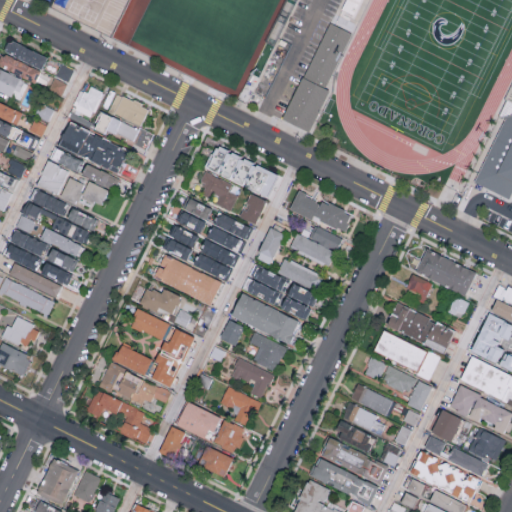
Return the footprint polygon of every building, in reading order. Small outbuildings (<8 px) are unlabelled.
[(346,0),(343,9),(355,14),(361,0),(346,0)] [(332,25),(352,35),(326,88),(330,92),(310,133),(285,120),(332,25)] [(46,55),(9,38),(3,50),(41,68),(46,55)] [(40,69),(1,51),(0,53),(0,65),(34,81),(40,69)] [(68,81),(73,68),(60,62),(55,76),(68,81)] [(0,90),(20,98),(27,79),(0,69),(0,90)] [(60,94),(66,82),(53,77),(48,89),(60,94)] [(87,92),(78,89),(71,107),(93,115),(102,90),(89,85),(87,92)] [(148,107),(116,92),(108,110),(140,125),(148,107)] [(0,115),(18,122),(22,110),(0,101),(0,115)] [(137,127),(100,111),(94,125),(131,141),(137,127)] [(511,195),(510,200),(474,182),(506,117),(511,115),(511,195)] [(57,144),(117,171),(128,148),(67,121),(57,144)] [(132,145),(145,151),(153,133),(140,127),(132,145)] [(9,138),(0,134),(0,148),(4,150),(9,138)] [(28,160),(32,152),(16,144),(13,152),(28,160)] [(205,167),(267,195),(277,172),(215,144),(205,167)] [(50,157),(58,160),(61,149),(53,147),(50,157)] [(80,171),(84,161),(61,152),(57,162),(80,171)] [(7,170),(21,176),(26,164),(13,158),(7,170)] [(68,168),(46,160),(36,184),(58,193),(68,168)] [(80,175),(110,187),(115,175),(85,163),(80,175)] [(19,177),(0,168),(0,180),(2,181),(0,186),(14,191),(19,177)] [(233,182),(204,171),(200,181),(205,183),(203,189),(217,195),(214,203),(231,209),(237,193),(230,191),(233,182)] [(60,196),(76,202),(84,183),(68,176),(60,196)] [(108,189),(88,180),(81,195),(101,204),(108,189)] [(0,208),(4,210),(11,191),(0,187),(0,208)] [(60,212),(65,200),(33,188),(28,201),(60,212)] [(320,200),(297,189),(288,207),(311,218),(320,200)] [(256,223),(266,199),(249,192),(239,216),(256,223)] [(211,207),(188,197),(184,208),(206,218),(211,207)] [(344,231),(353,212),(322,199),(313,218),(344,231)] [(39,206),(27,201),(22,212),(35,217),(39,206)] [(93,229),(97,217),(70,207),(66,218),(93,229)] [(204,219),(181,210),(176,221),(200,230),(204,219)] [(252,228),(219,211),(213,222),(246,239),(252,228)] [(35,219),(19,215),(15,227),(31,232),(35,219)] [(50,228),(84,242),(89,230),(55,215),(50,228)] [(197,234),(173,224),(169,235),(169,236),(163,248),(186,258),(197,234)] [(236,251),(242,239),(211,224),(205,236),(236,251)] [(342,236),(316,225),(311,238),(295,232),(289,247),(329,263),(335,250),(336,250),(342,236)] [(271,263),(283,232),(269,226),(256,257),(271,263)] [(39,239),(76,253),(81,241),(44,228),(39,239)] [(42,254),(46,241),(13,229),(8,242),(42,254)] [(199,252),(233,265),(238,253),(204,239),(199,252)] [(25,265),(30,257),(34,259),(30,267),(33,269),(39,258),(9,242),(3,253),(25,265)] [(45,258),(72,271),(77,259),(51,246),(45,258)] [(476,271),(425,247),(415,271),(465,294),(476,271)] [(221,280),(164,253),(153,277),(210,303),(221,280)] [(224,277),(229,265),(198,253),(193,265),(224,277)] [(277,271),(317,290),(323,275),(284,256),(277,271)] [(39,271),(67,284),(72,273),(44,260),(39,271)] [(8,274),(55,296),(61,284),(13,262),(8,274)] [(285,276),(254,263),(249,276),(247,275),(241,289),(275,302),(285,276)] [(405,287),(418,293),(416,299),(423,302),(432,282),(412,273),(405,287)] [(0,292),(48,314),(55,300),(4,277),(0,286),(0,292)] [(307,318),(317,293),(291,282),(280,307),(307,318)] [(511,288),(499,282),(493,294),(511,302),(511,288)] [(163,287),(160,293),(146,286),(139,301),(170,316),(180,295),(163,287)] [(229,314),(288,343),(299,320),(241,291),(229,314)] [(461,317),(468,301),(455,295),(448,310),(461,317)] [(490,309),(511,320),(511,305),(496,298),(490,309)] [(386,324),(423,341),(433,318),(396,301),(386,324)] [(161,339),(169,322),(137,307),(129,324),(161,339)] [(470,351),(511,370),(511,353),(496,347),(501,336),(507,339),(511,327),(511,322),(487,312),(470,351)] [(30,347),(39,326),(15,316),(11,326),(6,324),(1,335),(30,347)] [(219,337),(235,345),(244,326),(228,318),(219,337)] [(453,330),(434,321),(423,343),(443,352),(453,330)] [(191,334),(173,328),(169,341),(162,339),(155,361),(156,361),(151,379),(173,386),(191,334)] [(383,329),(373,350),(430,377),(440,356),(383,329)] [(259,347),(253,359),(274,370),(286,347),(254,330),(249,341),(259,347)] [(0,363),(24,374),(32,355),(0,342),(0,363)] [(152,357),(120,342),(112,359),(144,374),(152,357)] [(417,377),(371,356),(363,372),(380,380),(409,393),(417,377)] [(459,380),(509,401),(508,404),(511,405),(511,373),(470,356),(459,380)] [(273,373),(238,357),(231,373),(254,384),(250,392),(261,397),(273,373)] [(100,383),(149,405),(153,396),(166,402),(171,390),(109,363),(100,383)] [(420,409),(431,385),(418,379),(407,403),(420,409)] [(350,397),(387,415),(394,400),(357,383),(350,397)] [(262,401),(227,385),(220,401),(238,409),(234,419),(245,425),(252,410),(256,412),(262,401)] [(511,410),(511,407),(457,387),(449,407),(468,414),(467,416),(478,420),(480,417),(494,423),(492,428),(504,432),(511,410)] [(144,412),(97,388),(86,409),(99,416),(104,406),(126,417),(119,429),(145,443),(152,429),(139,421),(144,412)] [(220,416),(186,400),(175,424),(204,437),(208,428),(213,431),(220,416)] [(342,416),(380,434),(385,424),(375,419),(377,415),(349,401),(342,416)] [(430,431),(450,441),(461,418),(441,408),(430,431)] [(212,442),(235,452),(246,428),(223,418),(212,442)] [(335,428),(340,430),(337,437),(368,451),(375,436),(339,420),(335,428)] [(185,432),(170,425),(158,451),(173,458),(185,432)] [(402,443),(410,430),(403,426),(395,438),(402,443)] [(470,450),(502,463),(510,441),(479,428),(470,450)] [(444,442),(429,434),(423,446),(439,454),(444,442)] [(328,437),(320,455),(380,482),(388,465),(328,437)] [(381,460),(395,464),(399,447),(386,443),(381,460)] [(226,470),(232,457),(206,445),(198,463),(218,472),(220,467),(226,470)] [(447,460),(482,474),(487,462),(452,447),(447,460)] [(408,472),(481,507),(487,496),(477,491),(482,479),(467,472),(467,473),(438,459),(439,458),(420,449),(408,472)] [(77,467),(51,457),(37,494),(63,504),(77,467)] [(309,476),(369,503),(378,485),(318,458),(309,476)] [(90,502),(101,476),(84,470),(74,495),(90,502)] [(419,494),(425,484),(411,477),(406,488),(419,494)] [(329,487),(305,479),(293,511),(343,511),(323,504),(329,487)] [(112,511),(118,496),(102,491),(94,511),(112,511)] [(463,511),(467,501),(433,491),(429,502),(459,511),(463,511)] [(400,501),(411,506),(415,497),(405,492),(400,501)] [(33,511),(60,511),(61,510),(38,500),(33,511)] [(157,511),(155,511),(154,511),(134,502),(129,511),(157,511)] [(423,511),(450,511),(426,503),(423,511)]
